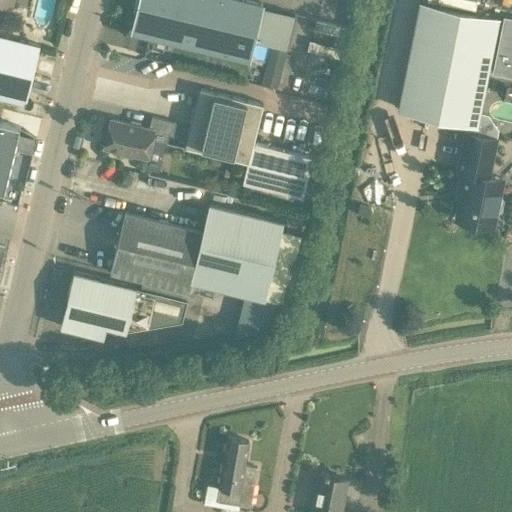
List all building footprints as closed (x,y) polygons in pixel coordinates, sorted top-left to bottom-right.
[(294,14),(262,6),(262,3),(250,0),(139,0),(132,31),(248,60),(253,39),(270,43),(260,83),(276,87),(294,14)] [(423,0),(418,0),(397,108),(478,124),(499,15),(423,0)] [(511,74),(511,17),(503,16),(492,71),(511,74)] [(0,95),(25,102),(40,43),(0,33),(0,95)] [(184,146),(247,161),(242,180),(302,195),(312,155),(253,141),(262,103),(198,88),(184,146)] [(146,158),(151,140),(166,143),(168,134),(173,135),(176,122),(151,115),(148,127),(110,118),(103,147),(146,158)] [(0,190),(3,191),(19,126),(0,121),(0,190)] [(457,200),(453,219),(494,227),(504,177),(490,174),(497,136),(463,129),(454,171),(458,171),(453,199),(457,200)] [(124,187),(130,183),(132,177),(128,171),(121,169),(115,173),(114,179),(117,185),(124,187)] [(206,219),(203,231),(191,281),(263,299),(284,304),(300,233),(281,229),(283,220),(209,202),(206,219)] [(359,203),(357,212),(369,215),(371,206),(359,203)] [(110,271),(188,291),(191,281),(203,231),(124,211),(110,271)] [(73,271),(67,297),(69,297),(62,326),(87,333),(88,330),(104,334),(106,325),(125,330),(182,320),(187,299),(93,276),(74,271),(73,271)] [(228,437),(218,489),(217,500),(250,505),(257,467),(244,464),(248,440),(228,437)] [(355,511),(356,511),(342,509),(348,478),(319,472),(310,511),(355,511)]
